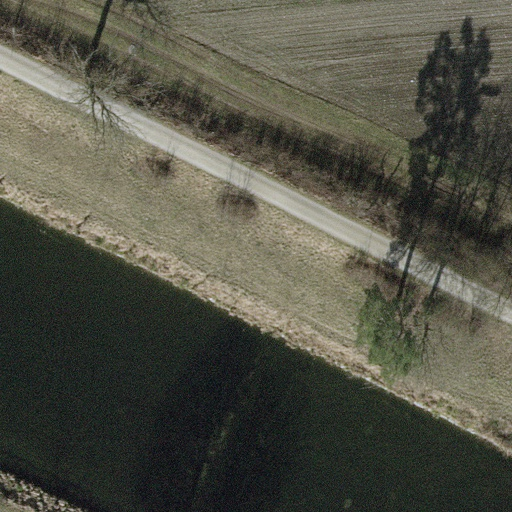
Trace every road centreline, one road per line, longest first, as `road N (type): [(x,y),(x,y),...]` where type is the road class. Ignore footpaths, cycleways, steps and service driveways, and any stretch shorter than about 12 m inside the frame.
road 1 (track): [(511,312),(0,52)]
road 2 (track): [(511,216),(72,0)]
